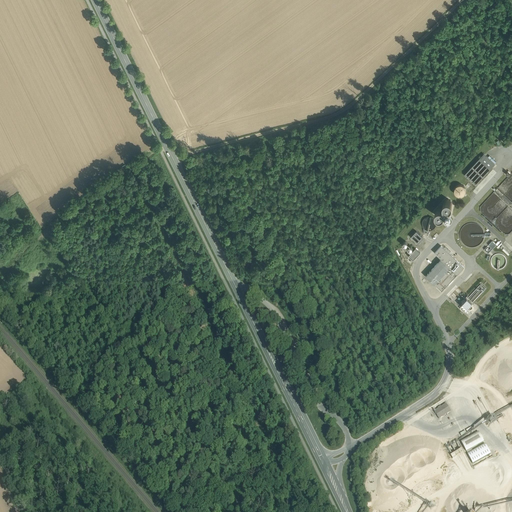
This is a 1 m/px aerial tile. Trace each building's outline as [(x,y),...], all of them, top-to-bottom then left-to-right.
[(491,169),(497,163),(485,152),(479,159),(491,169)] [(477,183),(489,170),(486,167),(480,175),(478,173),(476,175),(475,174),(472,178),(477,183)] [(458,183),(454,194),(464,197),(468,187),(458,183)] [(455,199),(449,201),(452,208),(458,205),(455,199)] [(414,249),(424,237),(418,231),(407,243),(414,249)] [(492,240),(484,249),(489,253),(497,244),(492,240)] [(416,259),(422,252),(418,247),(411,254),(416,259)] [(462,265),(446,250),(440,257),(441,259),(426,276),(435,284),(445,273),(450,278),(462,265)] [(468,309),(474,302),(469,297),(462,304),(468,309)] [(446,404),(434,411),(439,419),(451,411),(446,404)] [(479,432),(461,442),(466,451),(484,442),(479,432)] [(485,444),(467,454),(473,464),(491,454),(485,444)]
